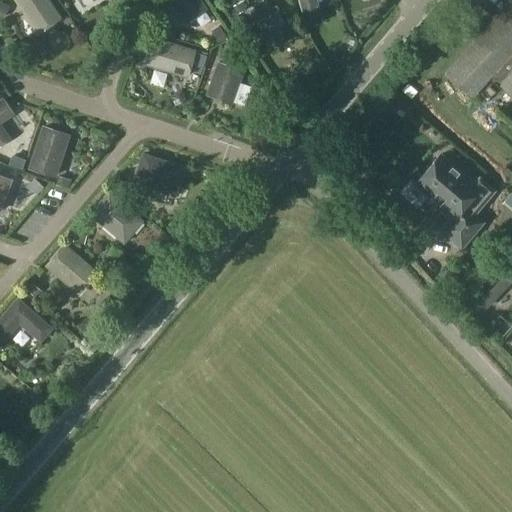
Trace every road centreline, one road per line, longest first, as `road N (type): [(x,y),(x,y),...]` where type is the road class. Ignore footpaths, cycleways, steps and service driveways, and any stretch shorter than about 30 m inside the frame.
road 1 (unclassified): [(0,501),(290,161)]
road 2 (unclassified): [(511,400),(290,161)]
road 3 (unclassified): [(290,161),(428,0)]
